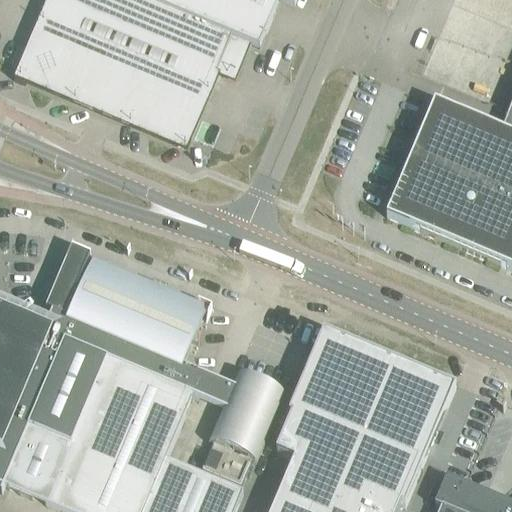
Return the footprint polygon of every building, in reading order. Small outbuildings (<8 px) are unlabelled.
[(297,0),(53,0),(46,19),(48,24),(45,30),(40,32),(22,75),(26,84),(68,102),(73,100),(79,102),(81,107),(124,125),(129,123),(134,125),(136,130),(179,148),(188,145),(206,102),(204,97),(206,91),(211,89),(218,73),(222,74),(226,74),(229,77),(232,76),(233,74),(234,72),(234,71),(235,70),(246,46),(259,52),(280,3),(294,9),(297,0)] [(511,111),(502,135),(435,106),(387,221),(511,273),(511,111)] [(232,391),(208,381),(203,379),(205,374),(186,366),(183,365),(192,345),(194,346),(196,347),(197,346),(196,346),(198,338),(199,333),(197,332),(205,314),(95,268),(92,275),(85,272),(90,260),(72,252),(46,313),(52,316),(49,323),(44,336),(0,317),(0,490),(3,492),(1,496),(2,497),(4,491),(53,511),(236,511),(243,497),(166,464),(193,401),(199,403),(222,413),(209,446),(213,448),(202,474),(241,490),(252,464),(256,466),(279,412),(285,398),(237,378),(232,391)] [(437,384),(324,337),(300,394),(299,394),(289,418),(292,419),(276,456),(294,464),(274,511),(400,511),(401,510),(405,511),(432,448),(438,432),(437,432),(447,409),(448,409),(456,391),(437,383),(437,384)] [(447,481),(434,511),(436,511),(511,511),(511,508),(496,502),(454,484),(447,481)]
